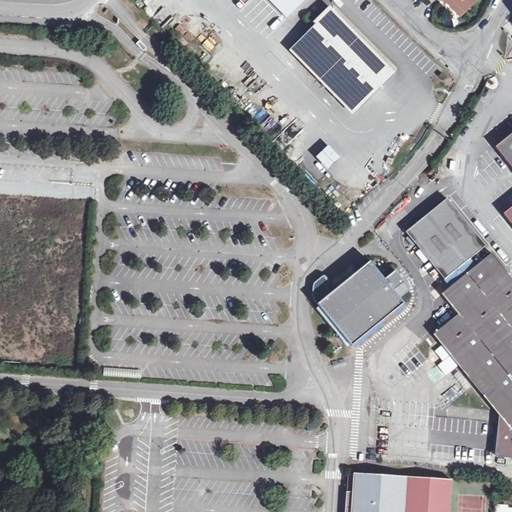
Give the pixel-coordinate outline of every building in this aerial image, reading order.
[(269,0),(287,18),(305,0),(269,0)] [(454,6),(462,14),(476,0),(443,0),(446,3),(448,1),(453,7),(454,6)] [(395,74),(331,10),(308,33),(318,43),(308,52),(300,60),(311,72),(319,64),(362,107),(395,74)] [(318,43),(308,33),(298,42),(308,52),(318,43)] [(140,40),(136,44),(143,51),(147,48),(140,40)] [(0,77),(13,78),(14,67),(0,66),(0,77)] [(83,83),(82,70),(31,73),(31,77),(51,76),(52,84),(83,83)] [(511,134),(496,147),(511,167),(511,207),(504,215),(511,224),(511,134)] [(316,157),(327,169),(341,157),(329,144),(316,157)] [(445,280),(477,254),(486,247),(447,200),(406,233),(409,237),(406,239),(413,247),(416,245),(445,280)] [(445,280),(444,281),(450,289),(442,295),(459,315),(434,336),(501,418),(499,457),(511,458),(511,278),(509,275),(502,267),(492,254),(483,262),(477,254),(445,280)] [(385,279),(370,262),(331,293),(326,287),(329,284),(324,277),(315,284),(314,292),(314,298),(318,305),(352,347),(406,304),(403,300),(409,295),(401,285),(399,283),(393,289),(385,279)] [(404,282),(395,271),(385,279),(393,289),(399,283),(401,285),(404,282)] [(435,380),(444,375),(439,367),(430,372),(435,380)] [(404,511),(407,478),(355,474),(355,476),(349,476),(348,493),(347,493),(346,511),(404,511)] [(450,511),(453,481),(407,478),(404,511),(450,511)]
